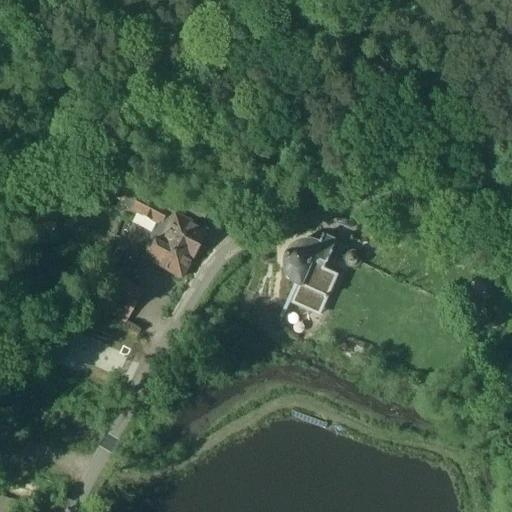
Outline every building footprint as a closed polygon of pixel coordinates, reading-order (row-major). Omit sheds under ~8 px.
[(140,197),(96,175),(90,185),(126,204),(124,207),(133,211),(140,197)] [(167,211),(140,197),(133,211),(160,226),(167,211)] [(62,210),(44,201),(34,221),(51,230),(62,210)] [(207,232),(174,215),(159,244),(154,241),(144,260),(181,280),(190,262),(207,232)] [(294,285),(287,303),(300,308),(319,317),(336,277),(322,271),(335,243),(322,236),(318,244),(309,242),(299,243),(290,248),(285,256),(283,265),(285,275),(291,283),(294,285)] [(359,264),(360,261),(359,258),(357,255),(355,253),(351,253),(348,254),(345,256),(344,258),(343,262),(344,265),(346,268),(348,269),(352,270),(355,269),(358,267),(359,264)] [(121,281),(108,302),(129,314),(141,293),(121,281)] [(129,314),(108,302),(102,313),(123,324),(129,314)] [(111,338),(94,331),(89,340),(106,348),(111,338)] [(68,343),(49,335),(46,342),(65,350),(68,343)] [(65,350),(46,342),(40,356),(59,364),(65,350)]
